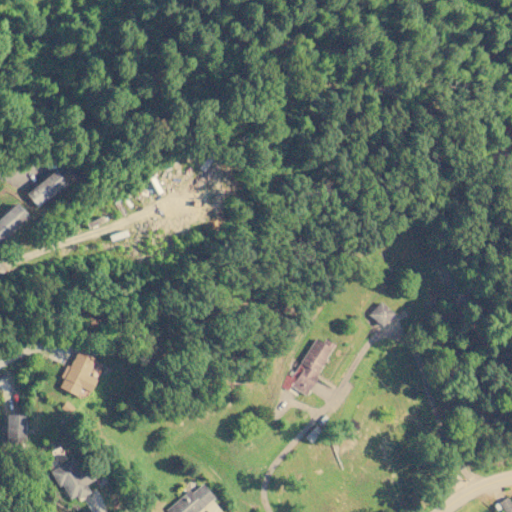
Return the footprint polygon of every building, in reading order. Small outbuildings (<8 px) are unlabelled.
[(36,207),(65,184),(53,169),(24,193),(36,207)] [(0,215),(0,241),(27,216),(14,202),(0,215)] [(392,313),(379,301),(367,314),(380,326),(392,313)] [(280,386),(304,398),(331,345),(313,336),(291,377),(286,374),(280,386)] [(57,387),(76,395),(79,388),(88,392),(94,378),(86,375),(93,357),(73,349),(57,387)] [(24,414),(4,414),(4,442),(24,441),(24,414)] [(66,502),(88,492),(84,484),(86,483),(75,458),(51,469),(66,502)] [(164,510),(166,511),(196,511),(213,497),(201,483),(191,492),(188,489),(164,510)] [(502,511),(508,511),(511,510),(511,509),(506,497),(497,501),(502,511)]
